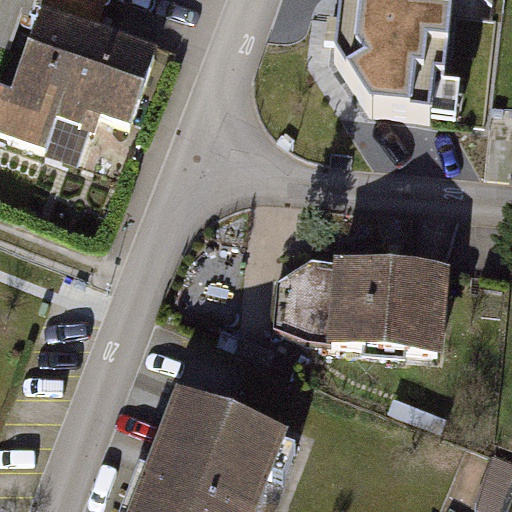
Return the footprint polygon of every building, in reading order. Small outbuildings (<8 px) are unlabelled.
[(24,15),(44,22),(94,40),(108,0),(0,0),(0,45),(11,50),(24,15)] [(451,16),(343,2),(336,57),(371,109),(438,118),(451,16)] [(94,40),(44,22),(15,105),(0,99),(0,140),(47,157),(58,124),(92,136),(96,122),(130,134),(149,78),(155,61),(94,40)] [(446,278),(341,269),(333,351),(439,360),(446,278)] [(183,405),(141,511),(256,511),(283,443),(183,405)] [(511,511),(511,466),(497,462),(479,511),(511,511)]
